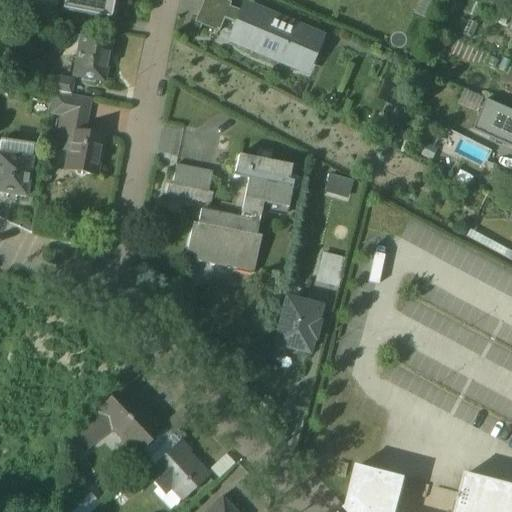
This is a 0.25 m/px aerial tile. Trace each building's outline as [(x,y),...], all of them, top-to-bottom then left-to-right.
[(63,0),(61,12),(73,14),(75,0),(63,0)] [(75,0),(73,14),(115,22),(118,4),(113,3),(113,0),(75,0)] [(230,4),(219,0),(204,0),(194,24),(218,34),(224,20),(229,8),(230,4)] [(242,14),(229,8),(224,20),(237,26),(242,14)] [(313,39),(244,10),(242,14),(237,26),(231,40),(256,50),(255,54),(274,63),(276,58),(301,69),(313,39)] [(109,44),(80,39),(72,76),(81,78),(80,82),(91,84),(92,81),(102,82),(109,44)] [(71,82),(46,77),(43,92),(52,94),(68,97),(71,82)] [(68,97),(52,94),(49,117),(59,119),(82,122),(85,101),(90,102),(91,101),(68,97)] [(511,111),(488,101),(474,132),(511,148),(511,111)] [(82,122),(59,119),(57,133),(70,135),(80,136),(82,122)] [(489,165),(494,146),(450,134),(445,153),(489,165)] [(80,136),(70,135),(64,175),(94,180),(101,139),(80,136)] [(24,144),(1,140),(0,147),(0,158),(21,162),(24,144)] [(32,145),(24,144),(21,162),(30,163),(32,145)] [(0,158),(0,196),(25,200),(30,163),(21,162),(0,158)] [(291,168),(237,158),(233,179),(247,182),(241,214),(261,219),(264,203),(286,208),(286,209),(288,210),(292,190),(287,189),(291,168)] [(211,173),(176,166),(172,187),(168,187),(166,196),(210,205),(212,195),(207,194),(211,173)] [(239,219),(200,211),(196,232),(192,231),(185,261),(231,270),(233,263),(254,267),(259,244),(256,244),(261,219),(241,214),(239,219)] [(388,232),(368,254),(375,261),(395,239),(388,232)] [(344,262),(323,257),(315,284),(337,290),(344,262)] [(319,310),(286,301),(275,346),(308,354),(312,340),(314,340),(318,325),(316,324),(319,310)] [(135,363),(118,378),(128,389),(145,373),(135,363)] [(162,434),(123,390),(111,401),(107,397),(96,408),(100,412),(97,415),(112,431),(136,457),(162,434)] [(97,415),(69,436),(83,454),(112,431),(97,415)] [(189,456),(181,446),(154,471),(154,472),(147,478),(159,491),(166,484),(183,502),(208,479),(187,457),(189,456)] [(392,511),(402,477),(352,466),(343,506),(348,511),(392,511)] [(448,511),(511,511),(511,484),(459,471),(448,511)] [(94,494),(70,511),(94,511),(103,505),(94,494)] [(233,511),(222,500),(208,511),(233,511)]
